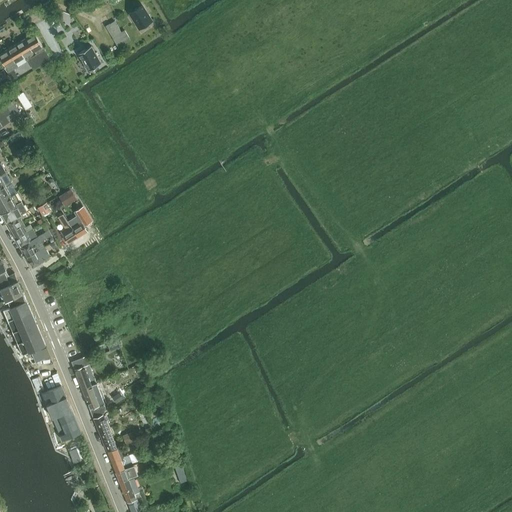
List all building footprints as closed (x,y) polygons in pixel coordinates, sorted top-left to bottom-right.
[(142,6),(130,13),(140,28),(152,21),(142,6)] [(131,40),(126,31),(122,33),(116,22),(111,25),(110,24),(106,26),(118,47),(131,40)] [(35,33),(26,38),(34,50),(42,45),(35,33)] [(26,38),(18,43),(25,55),(34,50),(26,38)] [(25,55),(18,43),(9,48),(16,61),(15,61),(16,63),(18,66),(27,60),(25,55)] [(102,63),(91,45),(78,53),(88,71),(102,63)] [(16,61),(9,48),(7,49),(6,47),(2,50),(3,52),(0,53),(0,56),(6,67),(15,61),(16,61)] [(45,49),(28,60),(33,68),(50,58),(45,49)] [(17,78),(12,69),(18,66),(16,63),(8,68),(9,70),(7,72),(12,79),(16,78),(17,78)] [(23,93),(17,96),(25,108),(31,104),(23,93)] [(8,120),(20,112),(12,101),(0,108),(8,120)] [(8,120),(0,108),(0,127),(9,122),(8,120)] [(17,192),(11,181),(5,172),(0,174),(0,201),(15,193),(17,192)] [(71,189),(61,195),(65,203),(76,197),(71,189)] [(15,193),(0,201),(0,209),(2,213),(7,221),(24,212),(27,210),(22,200),(20,202),(18,198),(15,193)] [(38,208),(42,216),(51,211),(47,205),(49,204),(48,202),(38,208)] [(82,218),(75,223),(71,225),(78,237),(87,231),(83,224),(91,219),(83,207),(77,211),(82,218)] [(24,212),(7,221),(11,229),(23,223),(21,219),(27,216),(24,212)] [(78,237),(71,225),(64,214),(59,218),(63,224),(64,224),(66,228),(61,231),(68,243),(78,237)] [(23,223),(11,229),(17,238),(33,229),(30,224),(26,227),(23,223)] [(33,229),(17,238),(21,246),(37,237),(33,229)] [(57,241),(61,238),(55,229),(52,232),(57,241)] [(37,237),(21,246),(25,254),(43,244),(38,236),(37,237)] [(43,244),(25,254),(33,267),(50,257),(43,244)] [(0,288),(18,280),(15,272),(8,275),(2,262),(0,261),(0,288)] [(18,280),(0,288),(0,293),(3,301),(23,292),(18,280)] [(0,301),(0,307),(2,306),(4,305),(6,308),(26,299),(23,292),(3,301),(0,301)] [(6,308),(3,309),(8,321),(31,311),(26,299),(6,308)] [(31,311),(8,321),(13,332),(36,322),(31,311)] [(36,322),(13,332),(18,343),(41,333),(36,322)] [(41,333),(18,343),(23,355),(31,351),(36,362),(45,358),(40,347),(46,345),(41,333)] [(118,339),(107,344),(110,351),(121,346),(118,339)] [(82,357),(72,360),(74,369),(82,389),(92,385),(97,383),(90,364),(88,364),(85,356),(82,357)] [(61,383),(41,391),(61,440),(81,432),(61,383)] [(92,385),(82,389),(86,399),(96,395),(101,393),(97,383),(92,385)] [(120,392),(113,397),(116,402),(123,398),(120,392)] [(96,395),(86,399),(90,408),(93,416),(102,412),(104,411),(105,408),(105,404),(104,400),(101,393),(96,395)] [(116,446),(109,428),(112,426),(108,418),(107,419),(106,420),(103,414),(94,418),(107,450),(116,446)] [(137,430),(124,435),(127,443),(140,438),(137,430)] [(177,438),(167,442),(169,448),(174,446),(179,443),(177,438)] [(116,446),(107,450),(112,461),(115,471),(124,467),(121,459),(124,459),(123,456),(124,456),(121,447),(117,448),(116,446)] [(77,447),(70,450),(74,462),(81,460),(77,447)] [(182,463),(174,465),(178,475),(186,472),(182,463)] [(91,465),(79,470),(83,480),(89,477),(91,479),(96,477),(91,465)] [(124,467),(115,471),(119,481),(128,478),(130,477),(132,477),(128,468),(125,469),(124,467)] [(134,477),(129,479),(128,478),(119,481),(123,491),(132,487),(132,488),(137,486),(134,477)] [(141,511),(137,499),(132,488),(132,487),(123,491),(128,503),(129,502),(130,506),(129,506),(131,511),(141,511)]
